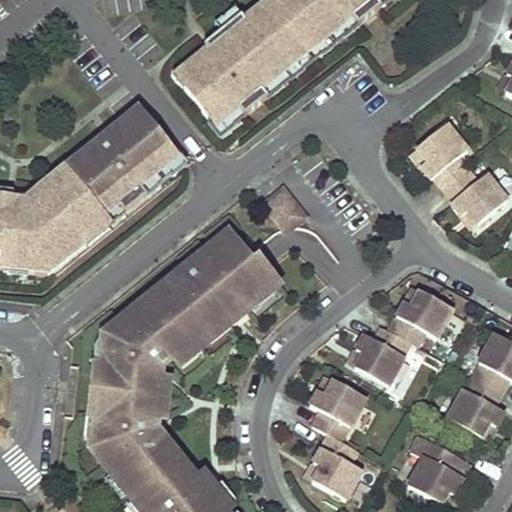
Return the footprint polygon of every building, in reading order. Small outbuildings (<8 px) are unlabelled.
[(191,84),(183,92),(214,131),(237,113),(243,121),(267,102),(260,94),(351,22),(357,30),(381,11),(374,3),(378,0),(274,0),(244,24),(240,19),(214,40),(219,46),(209,54),(209,53),(183,74),(191,84)] [(378,0),(374,3),(381,11),(394,0),(378,0)] [(260,94),(267,102),(357,30),(351,22),(260,94)] [(219,46),(214,40),(204,48),(209,53),(209,54),(219,46)] [(191,84),(183,74),(174,80),(183,92),(191,84)] [(498,93),(505,97),(511,83),(511,81),(506,79),(498,93)] [(0,273),(1,274),(2,266),(28,270),(27,276),(47,279),(85,248),(79,240),(117,209),(123,217),(145,199),(139,191),(176,161),(137,113),(113,132),(120,140),(112,146),(105,139),(38,192),(41,195),(33,202),(32,212),(15,211),(14,211),(1,210),(2,202),(0,201),(0,273)] [(221,139),(243,121),(237,113),(214,131),(221,139)] [(443,194),(468,173),(458,161),(467,155),(446,129),(416,153),(426,166),(420,171),(431,183),(433,181),(443,194)] [(120,140),(113,132),(105,139),(112,146),(120,140)] [(426,166),(416,153),(410,158),(420,171),(426,166)] [(182,170),(176,161),(139,191),(145,199),(182,170)] [(478,185),(468,173),(443,194),(453,206),(450,208),(461,220),(467,215),(477,229),(507,204),(486,178),(478,185)] [(304,221),(282,193),(262,209),(281,232),(293,230),(304,221)] [(123,217),(117,209),(79,240),(85,248),(123,217)] [(471,234),(477,229),(467,215),(461,220),(471,234)] [(228,238),(214,249),(218,255),(232,243),(228,238)] [(251,268),(232,243),(218,255),(214,249),(182,275),(186,280),(155,305),(151,300),(111,331),(116,337),(100,349),(90,443),(103,458),(97,463),(110,479),(112,477),(118,484),(116,486),(136,511),(227,511),(210,490),(205,494),(159,437),(156,439),(151,432),(152,423),(155,423),(160,382),(157,382),(158,373),(172,361),(175,363),(242,310),(246,315),(258,305),(254,300),(273,284),(257,263),(251,268)] [(1,274),(27,276),(28,270),(2,266),(1,274)] [(412,292),(404,307),(411,311),(419,296),(412,292)] [(452,315),(419,296),(411,311),(404,307),(389,335),(410,347),(417,351),(424,337),(436,343),(452,315)] [(389,335),(382,332),(374,345),(364,340),(356,354),(363,359),(355,373),(388,391),(404,362),(402,361),(410,347),(389,335)] [(511,348),(493,338),(477,367),(479,368),(471,381),(500,397),(507,383),(511,385),(511,348)] [(348,369),(355,373),(363,359),(356,354),(348,369)] [(500,397),(471,381),(464,395),(462,394),(446,423),(480,442),(488,427),(495,431),(503,416),(493,411),(500,397)] [(327,382),(319,396),(326,400),(334,386),(327,382)] [(367,404),(334,386),(326,400),(319,396),(311,411),(321,417),(313,431),(329,439),(342,446),(349,432),(351,433),(367,404)] [(488,427),(480,442),(487,445),(495,431),(488,427)] [(342,446),(329,439),(314,468),(321,472),(313,487),(346,505),(362,476),(350,469),(357,455),(342,446)] [(470,468),(419,440),(411,456),(423,462),(408,490),(441,508),(447,497),(452,499),(470,468)] [(321,472),(314,468),(306,482),(313,487),(321,472)] [(446,511),(452,499),(447,497),(441,508),(446,511)]
